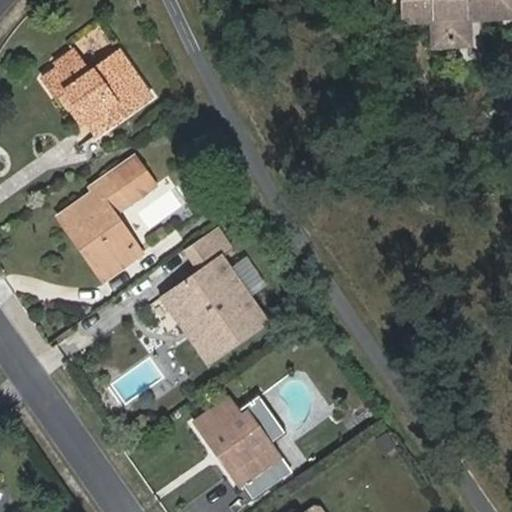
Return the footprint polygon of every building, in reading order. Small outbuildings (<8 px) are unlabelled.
[(511,0),(403,0),(404,21),(431,20),(433,45),(470,43),(470,18),(511,15),(511,0)] [(104,111),(113,123),(150,96),(119,52),(90,72),(74,50),(53,64),(58,70),(44,79),(53,93),(64,85),(88,121),(104,111)] [(97,134),(113,123),(104,111),(88,121),(97,134)] [(156,184),(136,155),(132,158),(143,172),(119,189),(129,203),(156,184)] [(132,158),(109,175),(119,189),(143,172),(132,158)] [(59,219),(99,275),(120,260),(125,267),(142,255),(113,214),(129,203),(119,189),(109,175),(91,187),(94,192),(59,219)] [(267,320),(222,255),(231,249),(215,227),(184,249),(200,271),(172,291),(186,311),(205,298),(222,322),(197,339),(212,359),(267,320)] [(120,260),(99,275),(105,282),(125,267),(120,260)] [(186,311),(172,291),(166,295),(180,315),(186,311)] [(205,298),(186,311),(180,315),(197,339),(222,322),(205,298)] [(196,424),(216,452),(223,447),(237,467),(230,471),(240,485),(279,457),(247,414),(242,417),(229,400),(196,424)] [(223,447),(216,452),(230,471),(237,467),(223,447)]
